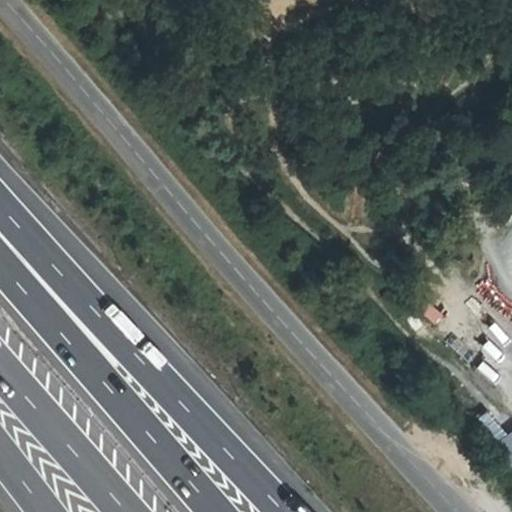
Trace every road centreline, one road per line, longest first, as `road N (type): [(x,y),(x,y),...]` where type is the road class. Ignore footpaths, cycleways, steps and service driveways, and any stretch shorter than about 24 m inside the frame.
road 1 (residential): [(452,511),(0,9)]
road 2 (motorway): [(287,511),(0,221)]
road 3 (motorway): [(221,511),(0,239)]
road 4 (motorway): [(0,369),(125,511)]
